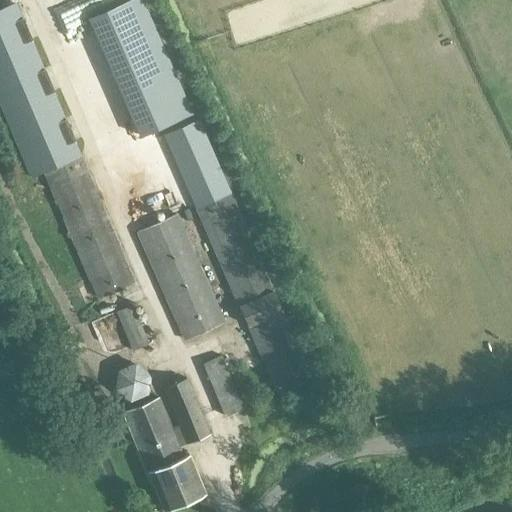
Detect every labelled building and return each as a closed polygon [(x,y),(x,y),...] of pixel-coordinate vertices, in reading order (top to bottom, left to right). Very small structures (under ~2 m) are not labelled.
[(143,0),(125,0),(88,16),(140,135),(192,113),(143,0)] [(0,9),(0,102),(31,176),(45,171),(80,156),(15,3),(0,9)] [(196,118),(164,132),(167,140),(194,205),(275,391),(310,376),(229,190),(200,127),(196,118)] [(80,156),(45,171),(98,298),(133,283),(80,156)] [(185,338),(222,322),(175,214),(138,230),(185,338)] [(121,319),(132,347),(149,341),(135,303),(99,317),(102,326),(121,319)] [(258,355),(247,360),(252,370),(263,365),(258,355)] [(204,365),(224,414),(241,407),(220,358),(204,365)] [(133,360),(118,367),(117,383),(129,394),(143,388),(145,372),(133,360)] [(232,373),(236,383),(244,379),(240,369),(232,373)] [(185,379),(164,388),(180,425),(186,440),(207,431),(185,379)] [(182,456),(171,429),(157,397),(124,411),(149,470),(182,456)] [(147,470),(164,511),(206,493),(189,453),(182,456),(149,470),(147,470)]
